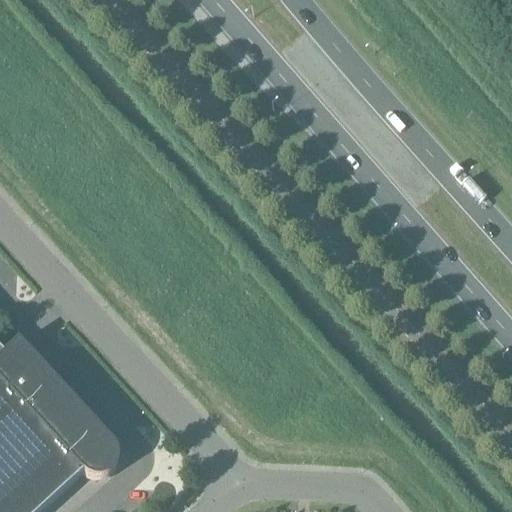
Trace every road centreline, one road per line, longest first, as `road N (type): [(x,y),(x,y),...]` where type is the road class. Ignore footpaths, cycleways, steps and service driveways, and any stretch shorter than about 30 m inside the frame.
road 1 (unclassified): [(511,444),(104,0)]
road 2 (trunk): [(210,0),(511,339)]
road 3 (unclassified): [(245,486),(0,219)]
road 4 (trunk): [(511,250),(295,0)]
road 5 (unknown): [(137,511),(149,476),(31,326),(64,290)]
road 6 (unclassified): [(389,511),(380,502),(245,486)]
